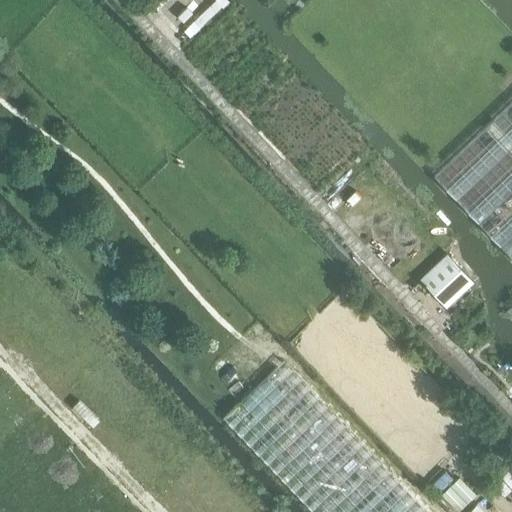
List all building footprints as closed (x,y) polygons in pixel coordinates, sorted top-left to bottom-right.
[(511,260),(511,99),(433,175),(511,260)] [(446,253),(419,279),(445,307),(473,281),(446,253)] [(482,368),(488,361),(474,347),(467,354),(482,368)] [(312,511),(425,511),(282,360),(222,417),(312,511)] [(5,383),(0,377),(0,434),(0,435),(14,450),(27,438),(15,425),(20,420),(16,415),(27,406),(18,396),(19,394),(7,382),(5,383)] [(495,480),(505,490),(511,483),(511,449),(504,441),(493,451),(509,468),(495,480)] [(490,452),(475,467),(491,483),(506,468),(490,452)] [(458,476),(440,494),(457,511),(475,493),(458,476)]
